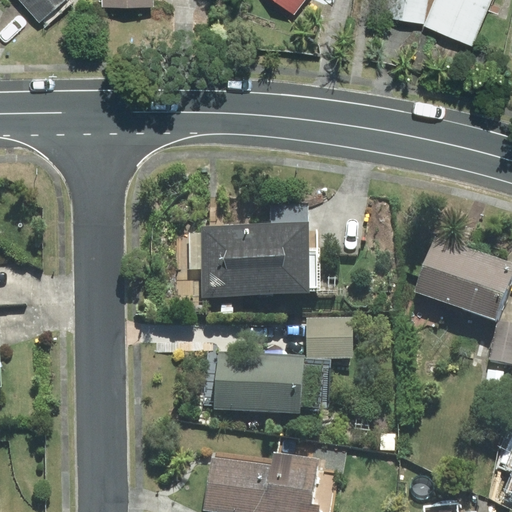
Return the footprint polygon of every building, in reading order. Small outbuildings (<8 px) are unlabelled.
[(22,0),(46,26),(75,0),(22,0)] [(313,0),(270,0),(298,21),(313,0)] [(391,0),(389,17),(431,23),(434,0),(391,0)] [(480,49),(503,0),(443,0),(432,27),(480,49)] [(202,236),(200,301),(307,304),(307,294),(317,294),(318,255),(308,255),(309,231),(235,229),(234,237),(202,236)] [(511,270),(433,239),(410,296),(492,330),(511,281),(511,270)] [(304,362),(304,363),(351,365),(353,322),(305,321),(304,362)] [(511,331),(497,328),(489,363),(511,368),(511,331)] [(304,362),(215,356),(211,416),(300,423),(304,362)] [(478,365),(462,363),(455,406),(472,409),(478,365)] [(311,511),(316,479),(317,469),(272,463),(271,472),(208,463),(201,511),(311,511)]
